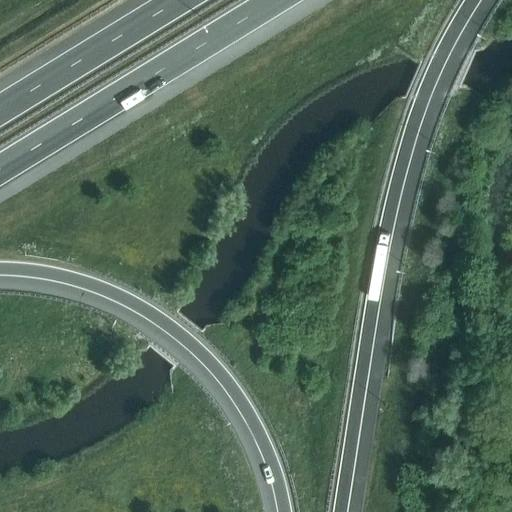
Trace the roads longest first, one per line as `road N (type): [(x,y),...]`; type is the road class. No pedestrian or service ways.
road 1 (motorway): [(340,511),(401,161),(441,53),(471,0)]
road 2 (motorway): [(0,271),(58,275),(106,291),(196,348),(256,428),(286,511)]
road 3 (motorway): [(0,170),(275,0)]
road 4 (motorway): [(181,0),(0,111)]
